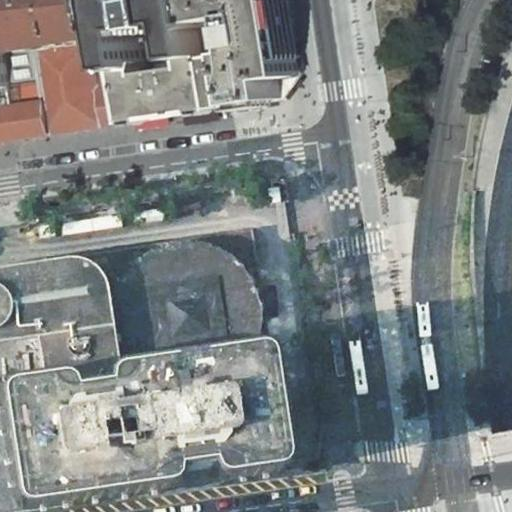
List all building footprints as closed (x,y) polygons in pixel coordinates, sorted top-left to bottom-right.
[(0,0),(0,88),(47,81),(42,47),(35,0),(0,0)] [(35,0),(42,47),(96,39),(96,45),(122,41),(115,0),(35,0)] [(115,0),(122,41),(126,68),(147,65),(142,30),(186,23),(191,58),(215,54),(211,28),(206,0),(115,0)] [(206,0),(211,28),(215,27),(214,21),(243,17),(248,52),(215,57),(223,109),(286,99),(303,75),(296,29),(292,0),(206,0)] [(0,141),(134,122),(122,41),(96,45),(96,39),(42,47),(47,81),(0,88),(0,141)] [(177,52),(156,56),(157,63),(179,60),(177,52)] [(147,65),(126,68),(134,122),(179,115),(186,114),(223,109),(215,57),(215,54),(191,58),(193,67),(149,74),(147,65)] [(0,263),(0,497),(314,460),(298,324),(261,329),(250,236),(110,253),(110,250),(0,263)] [(417,363),(408,262),(387,261),(387,302),(395,357),(396,366),(417,363)]
